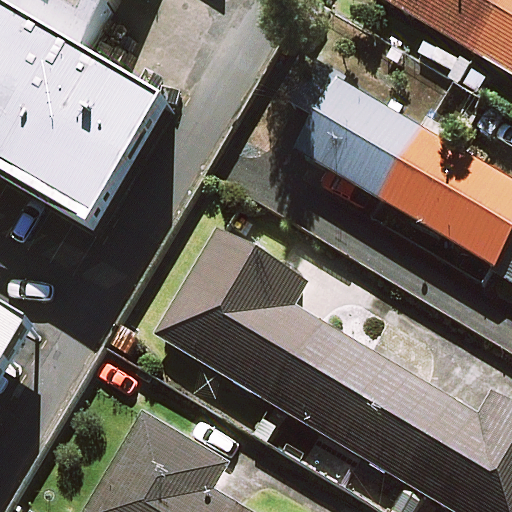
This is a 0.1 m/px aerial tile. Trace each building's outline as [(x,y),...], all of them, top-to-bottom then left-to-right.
[(0,0),(0,11),(88,62),(123,0),(0,0)] [(511,0),(377,0),(511,80),(511,0)] [(88,62),(0,11),(0,181),(101,242),(175,113),(88,62)] [(380,206),(421,136),(321,77),(300,113),(322,126),(302,159),(380,206)] [(511,190),(421,136),(380,206),(504,279),(511,265),(511,190)] [(159,342),(405,488),(390,511),(422,511),(429,502),(445,511),(511,511),(511,412),(494,402),(482,424),(296,313),(309,290),(221,238),(159,342)] [(239,511),(216,498),(232,472),(148,422),(94,511),(239,511)]
